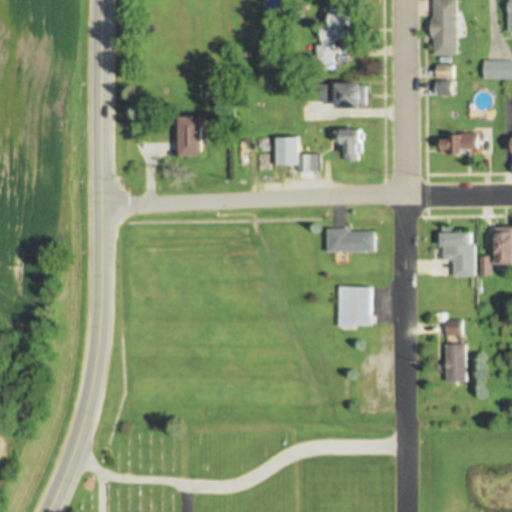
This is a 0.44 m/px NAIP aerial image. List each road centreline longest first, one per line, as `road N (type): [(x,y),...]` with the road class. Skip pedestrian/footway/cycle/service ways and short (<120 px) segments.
road 1 (primary): [(45,511),(78,437),(96,348),(101,0)]
road 2 (residential): [(404,511),(403,0)]
road 3 (residential): [(100,207),(511,192)]
